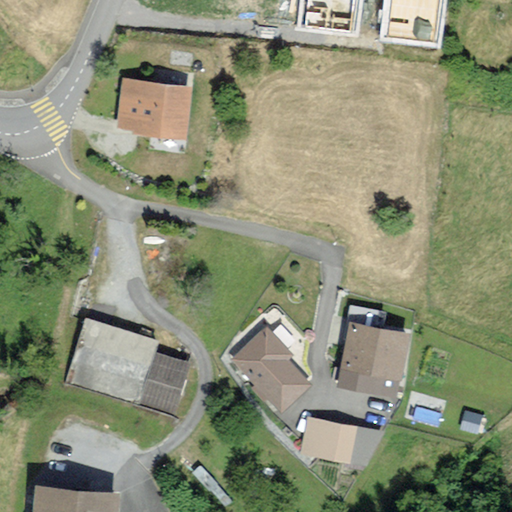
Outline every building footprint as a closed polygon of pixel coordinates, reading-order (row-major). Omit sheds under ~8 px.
[(303,0),(300,25),(353,32),(357,0),(303,0)] [(389,0),(384,39),(437,46),(443,0),(389,0)] [(189,90),(126,83),(122,124),(138,126),(138,133),(184,138),(189,90)] [(171,412),(186,364),(153,354),(156,342),(86,321),(68,381),(138,402),(171,412)] [(405,335),(354,325),(343,385),(394,395),(405,335)] [(292,355),(268,329),(235,359),(283,411),(310,386),(286,361),(292,355)] [(482,415),(468,411),(463,425),(477,430),(482,415)] [(304,454),(350,463),(365,466),(384,432),(356,427),(310,418),(304,454)] [(115,511),(117,497),(39,490),(36,511),(115,511)]
